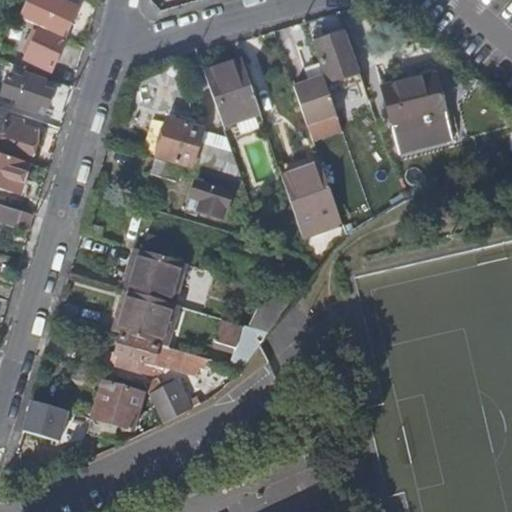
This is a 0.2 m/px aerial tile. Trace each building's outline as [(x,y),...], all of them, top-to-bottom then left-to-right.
[(69,5),(71,0),(29,0),(22,17),(40,26),(64,37),(78,9),(69,5)] [(51,70),(66,38),(64,37),(40,26),(24,58),(51,70)] [(360,72),(346,33),(316,43),(330,82),(360,72)] [(260,113),(242,60),(204,72),(223,126),(260,113)] [(26,73),(24,79),(9,73),(2,95),(17,100),(15,106),(34,113),(37,105),(46,108),(52,92),(42,88),(45,80),(26,73)] [(436,75),(383,89),(393,129),(447,115),(436,75)] [(361,138),(380,131),(370,101),(351,108),(361,138)] [(191,170),(243,185),(231,151),(200,142),(203,129),(168,118),(156,158),(192,168),(191,170)] [(0,133),(0,155),(28,164),(37,132),(3,122),(0,133)] [(0,187),(20,194),(28,164),(0,155),(0,187)] [(176,182),(180,167),(155,159),(151,175),(176,182)] [(231,193),(195,182),(188,208),(224,219),(231,193)] [(333,228),(341,225),(330,191),(322,193),(333,228)] [(302,239),(333,228),(322,193),(291,204),(302,239)] [(0,221),(17,227),(21,211),(0,204),(0,221)] [(225,264),(263,275),(268,256),(230,245),(225,264)] [(172,293),(181,263),(141,251),(132,281),(172,293)] [(160,345),(172,305),(130,292),(118,332),(160,345)] [(242,327),(221,321),(215,343),(236,349),(242,327)] [(157,347),(120,336),(115,354),(119,355),(116,365),(140,372),(143,362),(152,365),(157,347)] [(160,392),(149,397),(164,425),(195,408),(180,379),(160,392)] [(144,385),(149,397),(160,392),(154,380),(144,385)] [(142,394),(107,383),(102,400),(96,399),(87,432),(112,440),(116,425),(132,430),(142,394)] [(32,400),(22,434),(61,446),(71,413),(32,400)]
